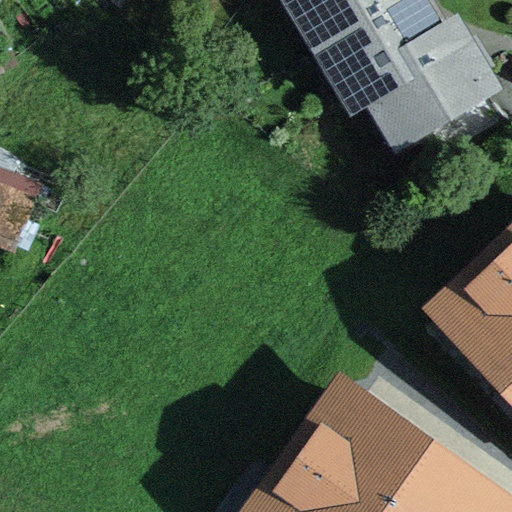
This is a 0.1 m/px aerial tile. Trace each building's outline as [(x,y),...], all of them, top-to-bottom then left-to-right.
[(303,0),(330,44),(402,0),(303,0)] [(375,81),(436,45),(435,43),(408,0),(402,0),(330,44),(360,93),(376,83),(375,81)] [(376,83),(404,130),(482,84),(451,33),(435,43),(436,45),(375,81),(376,83)] [(0,169),(0,236),(15,243),(40,186),(0,169)] [(511,243),(453,298),(488,335),(477,345),(511,383),(511,243)] [(504,511),(505,511),(342,394),(265,501),(280,511),(504,511)]
